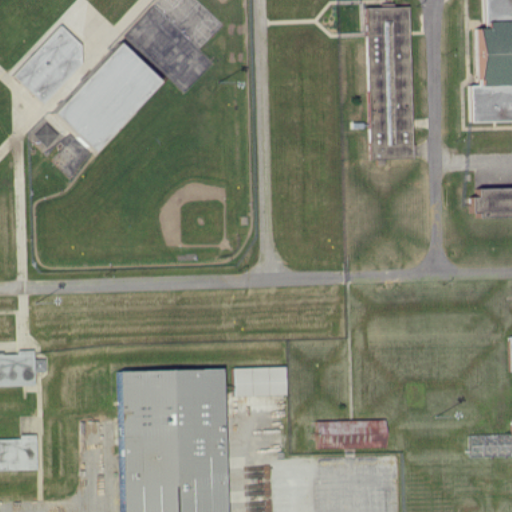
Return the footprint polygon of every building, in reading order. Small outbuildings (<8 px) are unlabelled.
[(511,121),(511,0),(482,0),(482,27),(479,27),(479,85),(469,85),(469,122),(511,121)] [(407,5),(364,6),(367,160),(409,159),(407,5)] [(0,470),(17,458),(23,458),(23,451),(18,443),(12,444),(6,435),(6,429),(1,421),(0,420),(0,387),(31,387),(31,354),(0,354),(0,470)] [(285,396),(285,368),(233,368),(233,396),(285,396)] [(119,371),(121,511),(225,511),(222,369),(119,371)] [(316,449),(385,448),(385,421),(316,421),(316,449)]
